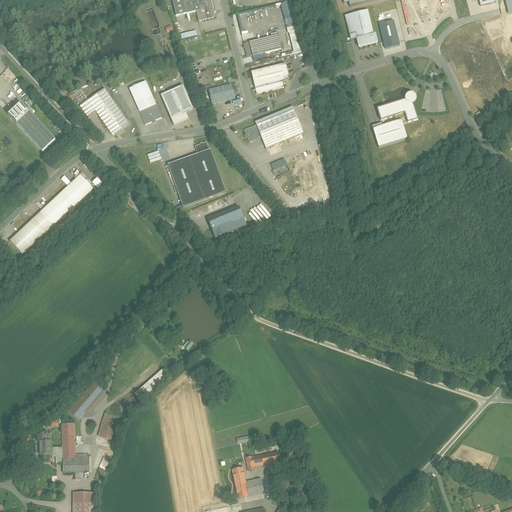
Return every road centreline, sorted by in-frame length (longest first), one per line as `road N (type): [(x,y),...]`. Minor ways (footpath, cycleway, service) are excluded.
road 1 (unclassified): [(487,402),(250,312),(97,148)]
road 2 (unclassified): [(434,53),(413,51),(251,112)]
road 3 (track): [(196,255),(198,273),(118,350),(101,410)]
road 4 (unclassified): [(251,112),(97,148)]
road 5 (unclassified): [(388,511),(487,402)]
road 6 (unclassified): [(97,148),(0,44)]
road 7 (unclassified): [(511,165),(476,134),(434,53)]
road 8 (unclassified): [(97,148),(0,228)]
